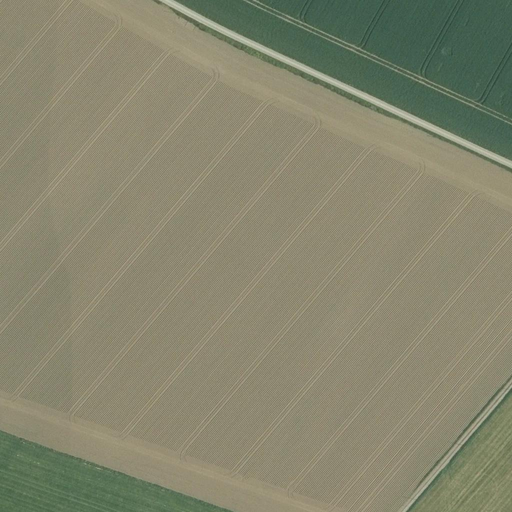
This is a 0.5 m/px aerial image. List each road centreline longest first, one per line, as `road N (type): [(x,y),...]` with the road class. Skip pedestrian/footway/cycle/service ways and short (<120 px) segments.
road 1 (unclassified): [(164,0),(511,166)]
road 2 (track): [(511,383),(401,511)]
